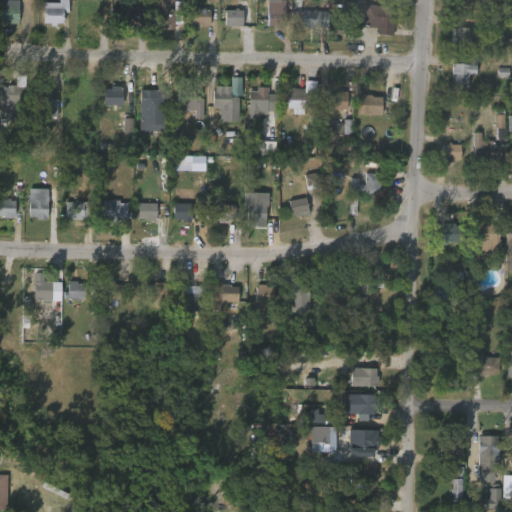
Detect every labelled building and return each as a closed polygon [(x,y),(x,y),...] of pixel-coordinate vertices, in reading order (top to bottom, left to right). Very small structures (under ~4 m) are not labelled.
[(61,12),(61,23),(54,23),(54,26),(48,26),(48,23),(41,23),(41,2),(57,2),(57,0),(65,0),(65,12),(61,12)] [(172,0),(172,28),(154,28),(154,0),(172,0)] [(486,0),(486,11),(459,9),(458,15),(445,14),(445,6),(449,6),(449,0),(486,0)] [(511,0),(511,16),(501,16),(501,3),(511,3),(511,0)] [(394,34),(394,36),(377,34),(378,28),(365,26),(368,5),(396,8),(394,34)] [(10,9),(0,9),(0,31),(11,32),(10,9)] [(113,33),(129,34),(130,11),(114,10),(113,33)] [(258,12),(259,34),(275,33),(274,11),(258,12)] [(310,27),(304,27),(304,13),(328,14),(328,27),(310,27)] [(384,44),(387,16),(357,13),(355,34),(368,36),(367,43),(384,44)] [(201,36),(201,19),(185,19),(184,35),(201,36)] [(463,37),(446,36),(446,54),(463,54),(463,37)] [(478,60),(478,63),(475,63),(475,74),(468,73),(467,91),(449,89),(452,51),(476,53),(475,60),(478,60)] [(23,120),(0,120),(0,85),(16,85),(17,75),(26,75),(26,88),(24,88),(23,120)] [(238,97),(237,121),(218,121),(218,107),(210,107),(210,91),(213,91),(213,85),(230,86),(230,77),(240,77),(240,97),(238,97)] [(302,109),(302,115),(291,115),(291,108),(285,108),(285,88),(303,88),(303,81),(315,81),(314,95),(311,95),(311,109),(302,109)] [(48,89),(48,98),(55,98),(54,117),(46,117),(46,111),(38,111),(38,104),(29,104),(30,90),(37,91),(37,85),(48,85),(48,89)] [(269,88),(268,93),(278,93),(278,108),(268,107),(268,114),(256,114),(255,116),(249,116),(250,92),(258,92),(258,87),(269,88)] [(197,91),(197,99),(204,99),(204,119),(195,119),(195,111),(186,111),(186,106),(178,106),(179,91),(187,91),(187,88),(197,88),(197,91)] [(168,91),(168,131),(140,130),(141,90),(168,91)] [(383,106),(382,116),(359,115),(360,95),(383,98),(383,106)] [(114,96),(95,96),(95,114),(114,114),(114,96)] [(264,98),(241,97),(240,122),(264,123),(264,98)] [(50,98),(37,98),(36,126),(49,127),(50,98)] [(167,100),(167,114),(177,114),(178,120),(190,120),(190,100),(167,100)] [(338,101),(323,100),(322,118),(338,119),(338,101)] [(373,124),(373,105),(348,104),(348,123),(373,124)] [(503,108),(504,127),(506,127),(506,140),(494,140),(493,109),(503,108)] [(486,148),(497,148),(496,123),(486,123),(486,148)] [(479,133),(479,140),(491,140),(490,144),(504,145),(504,159),(488,159),(488,165),(480,165),(480,160),(471,159),(472,133),(479,133)] [(496,153),(483,154),(483,150),(473,150),(472,142),(465,142),(465,168),(497,168),(496,153)] [(255,150),(255,144),(244,144),(244,164),(267,163),(267,150),(255,150)] [(452,153),(434,154),(435,170),(452,170),(452,153)] [(162,180),(183,180),(183,167),(162,167),(162,180)] [(381,174),(379,195),(356,193),(355,206),(347,205),(350,178),(358,178),(357,184),(363,184),(364,173),(381,174)] [(44,217),(44,219),(34,219),(34,217),(26,217),(27,188),(45,189),(44,217)] [(8,198),(8,200),(12,200),(12,218),(0,218),(0,200),(4,200),(4,198),(8,198)] [(182,198),(183,202),(186,201),(186,204),(190,204),(190,219),(188,219),(189,222),(181,222),(181,219),(172,219),(171,204),(177,203),(176,199),(182,198)] [(118,200),(118,202),(127,202),(126,217),(118,217),(117,224),(106,224),(106,218),(100,218),(100,199),(118,200)] [(258,202),(236,201),(235,215),(239,215),(239,234),(257,235),(258,202)] [(93,203),(93,218),(82,218),(82,220),(73,220),(73,217),(66,217),(66,202),(93,203)] [(225,203),(225,205),(235,205),(235,221),(212,220),(212,205),(222,205),(222,203),(225,203)] [(300,223),(298,207),(280,209),(282,225),(300,223)] [(118,227),(118,209),(92,210),(93,228),(118,227)] [(56,227),(77,228),(78,211),(56,210),(56,227)] [(148,212),(130,212),(130,229),(148,229),(148,212)] [(185,213),(165,213),(164,229),(185,230),(185,213)] [(226,214),(206,213),(205,230),(226,231),(226,214)] [(463,240),(443,239),(443,222),(463,222),(463,240)] [(499,229),(499,254),(488,254),(488,247),(472,246),(472,227),(488,227),(488,224),(499,224),(499,229)] [(450,232),(435,232),(435,251),(449,251),(450,232)] [(471,234),(470,261),(491,262),(491,234),(471,234)] [(497,279),(511,278),(511,236),(497,237),(497,279)] [(379,267),(379,270),(384,270),(383,288),(366,288),(366,284),(351,284),(350,293),(330,293),(331,275),(353,276),(354,268),(374,269),(374,267),(379,267)] [(75,280),(75,283),(83,283),(83,299),(71,298),(71,301),(67,301),(67,298),(61,298),(61,291),(65,291),(65,280),(75,280)] [(50,281),(50,284),(59,284),(59,298),(32,297),(32,282),(50,281)] [(112,281),(112,284),(119,284),(119,282),(124,282),(124,285),(128,285),(128,300),(102,300),(102,281),(112,281)] [(157,282),(157,286),(162,286),(162,284),(174,285),(173,301),(143,300),(144,285),(152,285),(152,282),(157,282)] [(196,284),(195,286),(203,287),(203,312),(185,312),(186,286),(187,284),(196,284)] [(263,284),(263,287),(283,287),(283,303),(262,303),(262,306),(258,306),(258,302),(255,302),(255,287),(256,284),(263,284)] [(298,306),(289,306),(289,284),(307,284),(307,300),(298,300),(298,306)] [(230,285),(230,287),(239,287),(239,303),(227,303),(227,306),(223,306),(222,301),(214,301),(214,287),(222,287),(222,285),(230,285)] [(190,320),(192,287),(177,286),(176,320),(190,320)] [(25,291),(26,310),(52,310),(52,290),(25,291)] [(76,308),(76,291),(58,290),(57,308),(76,308)] [(143,309),(156,311),(159,292),(145,291),(143,309)] [(229,293),(203,293),(204,317),(213,317),(213,311),(229,310),(229,293)] [(265,294),(247,294),(247,312),(265,312),(265,294)] [(282,322),(301,321),(300,299),(282,299),(282,322)] [(498,386),(511,386),(511,360),(509,361),(509,352),(499,351),(498,386)] [(498,357),(497,377),(467,377),(467,362),(474,362),(474,357),(498,357)] [(375,370),(375,387),(349,386),(349,368),(375,368),(375,370)] [(343,394),(367,394),(367,377),(343,377),(343,394)] [(369,421),(359,421),(360,394),(380,394),(380,400),(374,400),(373,415),(369,415),(369,421)] [(348,422),(366,423),(367,403),(349,402),(348,422)] [(297,432),(316,431),(316,422),(297,423),(297,432)] [(374,430),(374,438),(376,438),(376,448),(373,448),(373,456),(358,456),(358,448),(353,448),(353,434),(359,434),(359,430),(374,430)] [(326,435),(302,436),(303,461),(327,461),(326,435)] [(452,436),(452,439),(462,439),(462,454),(442,454),(442,436),(452,436)] [(498,473),(477,473),(477,436),(498,436),(498,473)] [(364,442),(343,442),(343,458),(349,458),(349,465),(364,465),(364,442)] [(375,464),(375,471),(378,471),(377,488),(351,488),(351,465),(359,465),(359,471),(361,471),(362,464),(375,464)] [(453,510),(453,487),(443,487),(442,510),(453,510)] [(471,511),(491,511),(492,498),(480,497),(480,507),(471,507),(471,511)]
